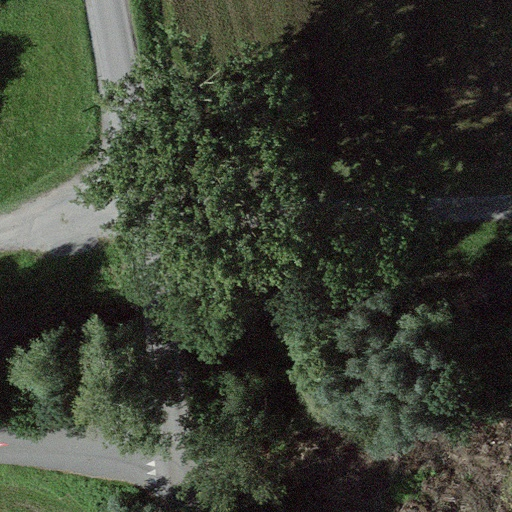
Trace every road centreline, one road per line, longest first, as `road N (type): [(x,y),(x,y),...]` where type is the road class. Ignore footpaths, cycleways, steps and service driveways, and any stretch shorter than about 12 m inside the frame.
road 1 (unclassified): [(184,459),(152,200),(113,0)]
road 2 (track): [(511,180),(194,204),(152,200)]
road 3 (unclassified): [(0,451),(184,459)]
road 4 (track): [(0,234),(152,200)]
